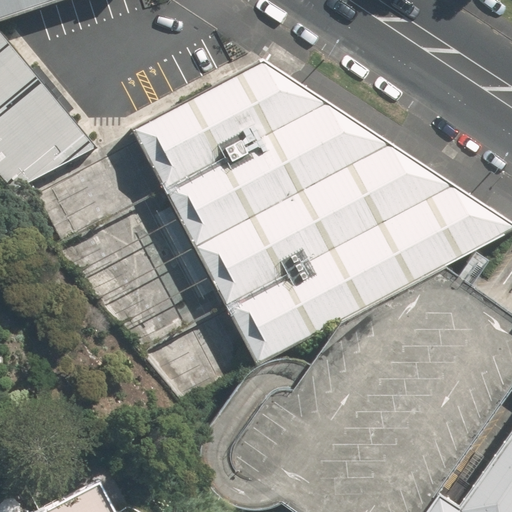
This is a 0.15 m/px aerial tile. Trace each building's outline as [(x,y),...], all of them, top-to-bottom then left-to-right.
[(0,0),(0,18),(55,0),(0,0)] [(89,146),(0,43),(0,190),(2,193),(89,146)] [(511,222),(260,58),(134,129),(258,360),(341,314),(442,264),(473,248),(511,226),(511,222)] [(511,309),(497,299),(472,282),(489,259),(473,248),(455,273),(442,264),(341,314),(309,362),(304,360),(294,357),(280,357),(269,359),(257,365),(245,375),(204,429),(199,445),(199,465),(206,480),(217,495),(229,503),(248,508),(263,507),(280,500),(296,511),(423,511),(437,493),(511,385),(511,309)] [(511,511),(511,425),(457,506),(437,493),(423,511),(511,511)] [(116,511),(99,477),(28,511),(116,511)]
